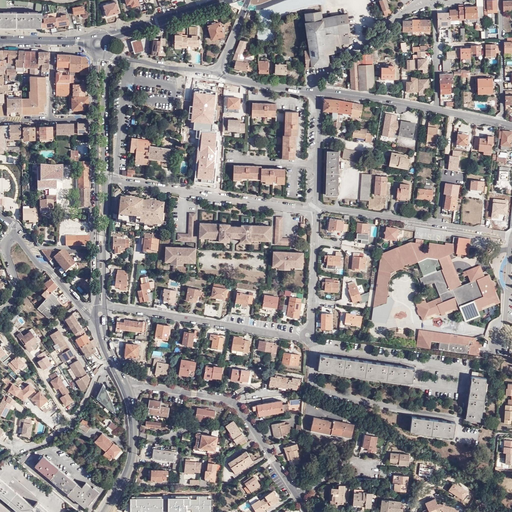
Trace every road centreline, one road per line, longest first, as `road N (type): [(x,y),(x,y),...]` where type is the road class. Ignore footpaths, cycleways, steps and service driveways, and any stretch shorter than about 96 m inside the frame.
road 1 (residential): [(128,386),(233,401),(298,496)]
road 2 (residential): [(104,178),(315,212)]
road 3 (residential): [(102,308),(307,334)]
road 4 (residential): [(316,206),(511,236)]
road 5 (tertiary): [(95,118),(96,304)]
road 6 (residential): [(104,51),(262,83)]
road 7 (residential): [(306,90),(422,1)]
road 8 (primary): [(105,37),(230,0)]
road 9 (tertiary): [(104,178),(103,52)]
road 10 (residential): [(315,212),(307,334)]
road 11 (tertiary): [(102,300),(104,178)]
